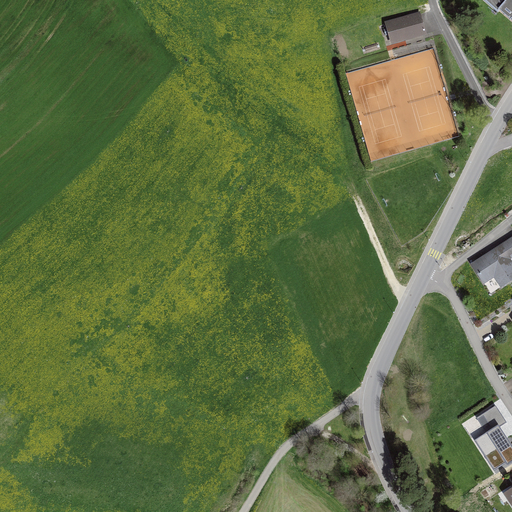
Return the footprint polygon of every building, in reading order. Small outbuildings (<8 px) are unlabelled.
[(511,0),(483,0),(497,12),(499,10),(511,21),(511,0)] [(403,40),(424,33),(419,14),(387,23),(390,36),(401,33),(403,40)] [(511,238),(472,264),(484,283),(494,276),(501,286),(511,279),(511,263),(509,259),(511,256),(511,238)] [(474,440),(494,471),(511,458),(511,450),(497,428),(506,422),(495,406),(482,414),(492,429),(474,440)] [(490,487),(477,495),(482,503),(495,496),(490,487)]
